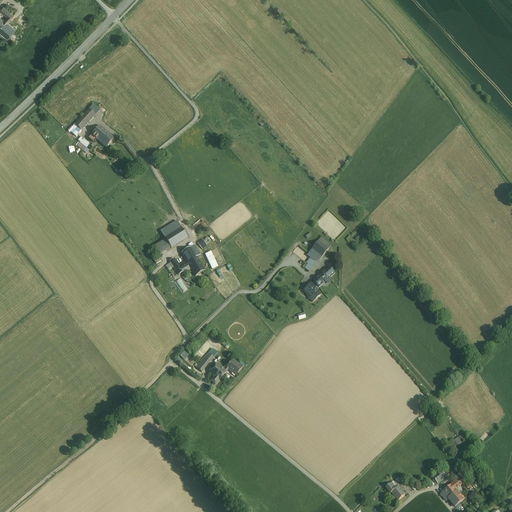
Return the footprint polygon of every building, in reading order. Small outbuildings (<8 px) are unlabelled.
[(0,17),(0,32),(7,38),(14,28),(7,23),(14,14),(3,6),(0,9),(0,11),(6,16),(3,20),(0,17)] [(96,115),(89,109),(86,113),(92,119),(96,115)] [(92,119),(86,113),(81,118),(88,124),(92,119)] [(88,124),(81,118),(75,125),(82,131),(88,124)] [(114,139),(100,126),(92,135),(106,148),(114,139)] [(90,149),(87,148),(90,143),(81,136),(78,141),(80,142),(77,146),(87,153),(90,149)] [(177,221),(161,231),(165,238),(181,228),(177,221)] [(181,228),(165,238),(166,240),(170,247),(171,248),(188,238),(181,228)] [(166,240),(153,248),(157,254),(170,247),(166,240)] [(203,241),(198,245),(202,249),(207,245),(203,241)] [(325,246),(319,241),(310,252),(313,255),(319,260),(328,249),(325,246)] [(202,257),(195,245),(191,247),(198,259),(202,257)] [(198,259),(191,247),(181,253),(186,261),(189,266),(196,277),(205,271),(198,259)] [(217,267),(210,252),(205,255),(212,269),(217,267)] [(319,260),(313,255),(309,259),(312,261),(308,265),(312,269),(319,260)] [(180,267),(174,258),(170,261),(179,275),(183,272),(182,270),(180,267)] [(185,263),(180,267),(182,270),(189,266),(186,261),(185,262),(185,263)] [(329,268),(313,282),(319,288),(334,274),(329,268)] [(176,281),(181,292),(187,289),(182,278),(176,281)] [(319,288),(313,282),(304,290),(315,303),(325,294),(319,288)] [(208,353),(196,368),(202,372),(214,357),(208,353)] [(243,368),(233,360),(227,368),(228,369),(231,372),(232,371),(236,375),(236,376),(243,368)] [(225,370),(217,364),(210,373),(215,377),(211,381),(215,385),(219,380),(219,381),(227,372),(226,372),(228,369),(227,368),(225,370)] [(457,445),(466,439),(463,434),(454,440),(457,445)] [(452,443),(445,447),(449,452),(455,447),(452,443)] [(475,466),(469,459),(468,459),(465,462),(470,470),(475,466)] [(441,471),(433,477),(438,484),(447,477),(441,471)] [(456,482),(453,485),(457,489),(465,482),(462,477),(456,482)] [(396,489),(392,484),(386,488),(391,494),(393,493),(396,490),(396,489)] [(457,489),(453,485),(448,489),(460,503),(465,499),(457,489)] [(401,490),(399,487),(396,489),(396,490),(393,493),(395,496),(395,497),(398,501),(405,495),(401,490)] [(460,503),(448,489),(443,493),(449,499),(455,507),(460,503)]
